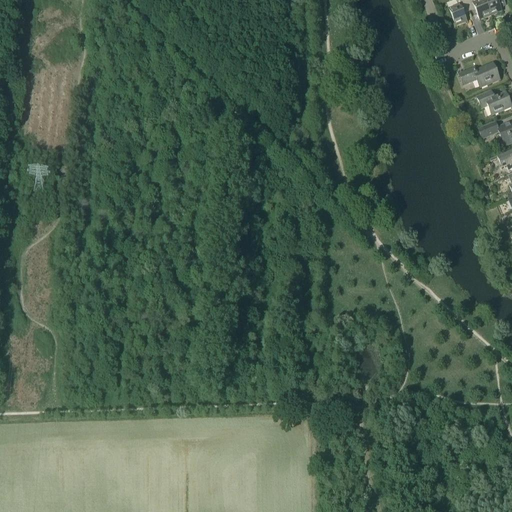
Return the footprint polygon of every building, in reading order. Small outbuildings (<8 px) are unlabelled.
[(455,0),(458,5),(448,10),(455,27),(467,22),(463,13),(468,11),(463,0),(455,0)] [(463,0),(468,11),(473,9),(479,22),(490,17),(483,0),(463,0)] [(483,0),(490,17),(502,12),(500,9),(506,6),(502,0),(483,0)] [(474,70),(459,76),(463,87),(472,83),(476,81),(479,89),(498,81),(492,65),(475,73),(474,70)] [(490,93),(476,99),(481,110),(488,108),(492,116),(510,108),(504,95),(493,99),(490,93)] [(494,124),(478,131),(482,140),(498,134),(504,148),(511,144),(511,122),(496,129),(494,124)] [(511,151),(496,158),(501,169),(508,166),(511,175),(511,151)]
